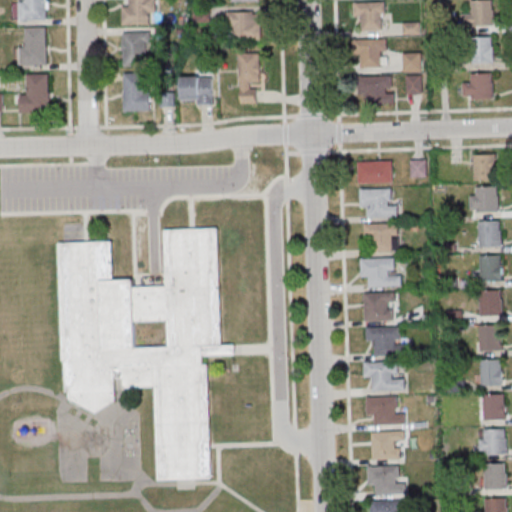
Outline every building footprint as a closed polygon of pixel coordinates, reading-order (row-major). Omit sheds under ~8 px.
[(47,0),(23,0),(23,1),(20,1),(20,20),(48,20),(47,0)] [(155,24),(155,0),(123,0),(124,23),(155,24)] [(471,0),(472,15),(464,15),(464,28),(495,28),(495,0),(471,0)] [(364,30),(385,30),(385,1),(355,1),(355,19),(364,19),(364,30)] [(210,6),(194,6),(194,21),(210,21),(210,6)] [(227,30),(236,30),(236,39),(261,39),(261,12),(227,12),(227,30)] [(47,27),(25,27),(25,46),(17,46),(17,57),(17,64),(47,64),(47,27)] [(124,65),(152,65),(152,31),(124,32),(124,65)] [(494,63),(494,37),(473,37),(473,63),(494,63)] [(388,66),(388,38),(357,38),(357,66),(388,66)] [(423,71),(423,52),(405,52),(405,71),(423,71)] [(261,53),(240,53),(240,103),(261,103),(261,53)] [(151,110),(151,72),(124,72),(124,110),(151,110)] [(50,112),(50,73),(30,73),(30,93),(21,93),(21,112),(50,112)] [(495,98),(495,73),(473,73),(473,82),(464,82),(464,98),(495,98)] [(395,103),(395,75),(360,75),(360,96),(366,96),(366,103),(395,103)] [(407,75),(407,94),(423,94),(423,75),(407,75)] [(182,104),(214,104),(214,76),(182,76),(182,104)] [(497,153),(474,153),(474,179),(497,179),(497,153)] [(427,178),(427,159),(412,159),(412,178),(427,178)] [(359,182),(393,182),(393,160),(359,160),(359,182)] [(499,212),(499,186),(471,186),(471,212),(499,212)] [(369,218),(396,218),(396,189),(361,189),(361,207),(369,207),(369,218)] [(502,220),(480,220),(480,246),(502,246),(502,220)] [(399,223),(365,223),(365,241),(375,241),(375,251),(399,251),(399,223)] [(219,229),(223,346),(236,346),(236,349),(237,357),(205,358),(205,367),(209,367),(211,444),(213,480),(159,482),(156,387),(125,389),(125,379),(120,379),(117,379),(117,401),(97,415),(68,399),(68,394),(66,362),(63,362),(59,243),(86,242),(114,241),(115,280),(135,280),(135,288),(169,287),(167,231),(191,230),(219,229)] [(480,255),(481,281),(502,281),(502,255),(480,255)] [(362,258),(362,277),(371,277),(371,286),(401,286),(401,258),(362,258)] [(503,290),(481,290),(481,317),(503,317),(503,290)] [(395,292),(365,292),(365,320),(395,320),(395,292)] [(410,355),(410,344),(401,344),(400,326),(368,327),(368,345),(376,345),(376,355),(410,355)] [(481,350),(502,350),(502,330),(481,330),(481,350)] [(481,385),(503,385),(503,359),(481,359),(481,385)] [(406,379),(399,379),(399,362),(365,362),(365,379),(373,379),(373,391),(406,391),(406,379)] [(484,419),(506,419),(506,393),(484,393),(484,419)] [(376,415),(376,425),(407,424),(406,413),(398,413),(398,396),(367,397),(368,415),(376,415)] [(508,454),(508,428),(480,428),(480,454),(508,454)] [(372,431),(372,459),(404,459),(404,441),(405,441),(405,431),(372,431)] [(485,463),(485,489),(508,489),(508,463),(485,463)] [(369,485),(377,485),(377,494),(407,494),(407,482),(401,482),(401,465),(369,465),(369,485)] [(508,511),(508,499),(486,499),(485,511),(508,511)] [(371,501),(371,511),(407,511),(407,501),(371,501)]
